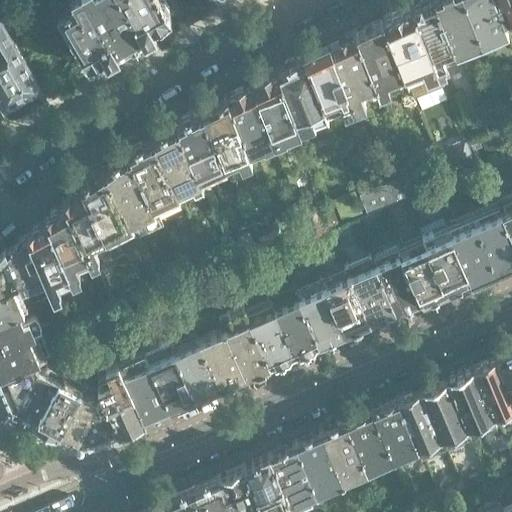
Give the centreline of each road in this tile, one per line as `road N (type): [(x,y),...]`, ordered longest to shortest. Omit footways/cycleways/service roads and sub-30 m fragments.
road 1 (tertiary): [(135,462),(511,299)]
road 2 (residential): [(0,175),(303,4)]
